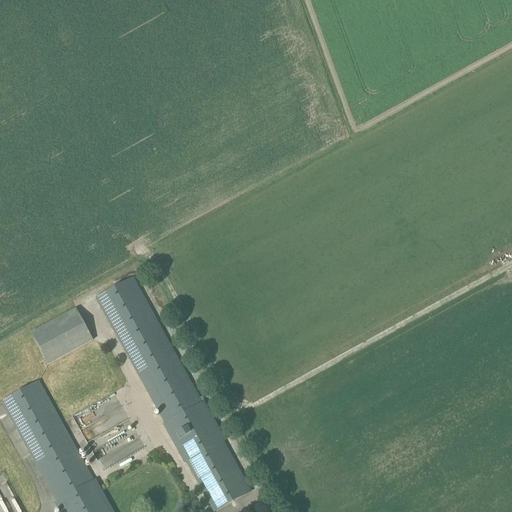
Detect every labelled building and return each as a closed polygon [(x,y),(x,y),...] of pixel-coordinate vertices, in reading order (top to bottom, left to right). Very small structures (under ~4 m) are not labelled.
[(212,511),(216,511),(252,492),(224,442),(226,441),(204,402),(202,403),(133,278),(95,299),(164,424),(162,425),(184,464),(186,463),(212,511)] [(32,334),(49,365),(93,341),(76,310),(32,334)] [(54,503),(59,511),(113,511),(96,480),(94,481),(39,381),(1,402),(56,502),(54,503)] [(72,426),(78,438),(95,429),(91,423),(100,418),(103,423),(112,418),(106,407),(72,426)] [(113,434),(94,445),(97,450),(116,439),(113,434)] [(136,446),(96,472),(100,479),(131,458),(129,454),(135,450),(138,454),(140,453),(136,446)]
